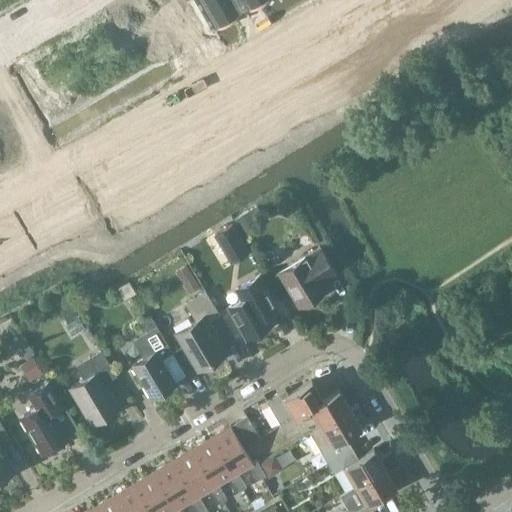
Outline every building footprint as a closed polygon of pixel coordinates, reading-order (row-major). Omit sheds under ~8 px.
[(196,0),(211,25),(253,0),(196,0)] [(215,234),(231,262),(248,251),(232,224),(215,234)] [(320,247),(278,272),(298,307),(327,289),(322,281),(335,273),(320,247)] [(176,265),(183,289),(195,286),(188,262),(176,265)] [(242,299),(228,306),(246,338),(272,323),(267,314),(278,308),(259,275),(236,288),(242,299)] [(195,320),(175,332),(198,370),(227,353),(208,322),(220,314),(205,290),(185,303),(195,320)] [(147,356),(133,365),(152,397),(176,383),(161,359),(173,353),(152,317),(144,322),(146,326),(133,333),(147,356)] [(84,379),(70,388),(92,424),(119,408),(105,383),(117,376),(101,350),(76,365),(84,379)] [(26,378),(44,368),(36,353),(18,363),(26,378)] [(323,399),(312,380),(288,394),(285,389),(266,400),(281,425),(299,414),(323,399)] [(37,408),(21,417),(43,453),(67,439),(51,413),(63,407),(48,383),(29,394),(37,408)] [(320,426),(350,408),(339,389),(323,399),(299,414),(303,420),(315,416),(320,426)] [(328,462),(351,448),(345,437),(362,428),(350,408),(320,426),(310,432),(328,462)] [(211,437),(242,489),(246,487),(238,472),(248,466),(259,479),(266,475),(257,460),(253,463),(246,451),(251,448),(250,445),(261,439),(247,415),(211,437)] [(0,478),(14,470),(0,445),(0,442),(10,437),(0,420),(0,478)] [(240,490),(242,489),(211,437),(192,448),(223,501),(227,498),(218,484),(229,478),(240,490)] [(220,502),(223,501),(192,448),(172,460),(202,511),(203,511),(207,510),(199,496),(209,489),(220,502)] [(344,466),(357,458),(351,448),(328,462),(334,473),(344,467),(344,466)] [(355,485),(385,468),(374,449),(357,458),(344,466),(344,467),(355,485)] [(199,511),(202,511),(172,460),(152,472),(176,511),(182,511),(179,507),(190,501),(199,511)] [(385,468),(355,485),(367,505),(397,487),(385,468)] [(176,511),(152,472),(133,483),(149,511),(176,511)] [(149,511),(133,483),(113,495),(122,511),(149,511)] [(122,511),(113,495),(93,507),(96,511),(122,511)]
